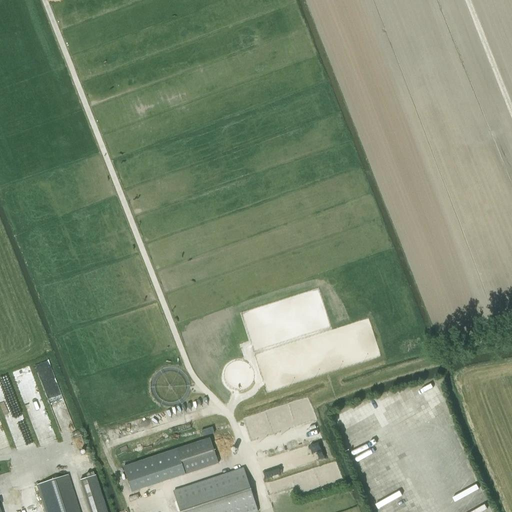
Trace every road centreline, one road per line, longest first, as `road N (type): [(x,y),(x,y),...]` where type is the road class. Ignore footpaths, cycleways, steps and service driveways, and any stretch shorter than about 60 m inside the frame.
road 1 (track): [(173,511),(166,489),(245,460),(235,427),(191,375),(43,0)]
road 2 (track): [(511,344),(111,459),(93,463),(65,448)]
road 3 (track): [(222,409),(106,446),(127,500),(166,489)]
road 4 (track): [(465,0),(511,116)]
